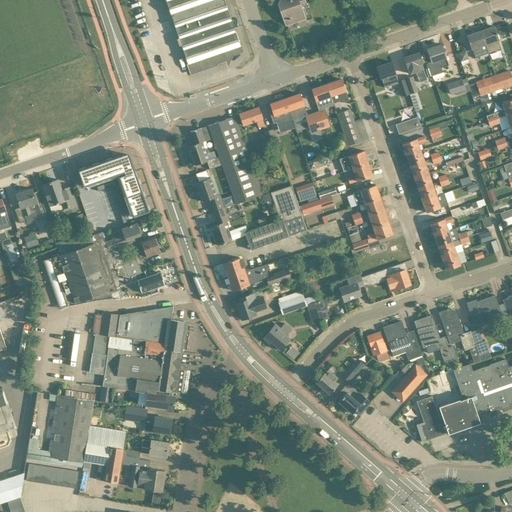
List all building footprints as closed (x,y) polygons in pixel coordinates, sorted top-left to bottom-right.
[(230,14),(224,0),(166,0),(177,32),(230,14)] [(282,0),(283,1),(282,1),(281,3),(281,5),(280,6),(281,9),(280,10),(282,15),(283,15),(287,25),(304,19),(298,2),(304,0),(303,0),(282,0)] [(230,14),(177,32),(191,73),(226,61),(225,57),(242,51),(230,14)] [(494,26),(481,31),(488,53),(494,51),(501,49),(498,40),(499,40),(494,26)] [(476,57),(483,55),(488,53),(481,31),(467,35),(470,45),(471,49),(473,48),(476,57)] [(445,57),(446,56),(442,44),(427,49),(432,61),(428,63),(426,63),(427,68),(429,67),(431,72),(433,79),(444,75),(441,68),(448,65),(445,57)] [(459,53),(462,63),(468,61),(466,51),(459,53)] [(428,80),(425,73),(422,63),(427,61),(424,54),(420,55),(419,52),(404,57),(410,75),(416,72),(419,83),(428,80)] [(403,96),(409,94),(404,79),(398,81),(391,62),(377,67),(381,78),(385,88),(398,83),(403,96)] [(491,77),(495,90),(511,84),(511,76),(510,70),(491,77)] [(404,79),(409,94),(418,91),(413,76),(404,79)] [(491,77),(476,82),(480,95),(486,93),(495,90),(491,77)] [(326,84),(331,96),(333,103),(333,104),(342,101),(342,103),(349,100),(342,79),(326,84)] [(466,92),(465,89),(469,88),(466,79),(462,80),(462,79),(446,84),(450,95),(456,93),(456,95),(466,92)] [(318,108),(323,107),(333,103),(331,96),(326,84),(312,89),(318,108)] [(495,90),(486,93),(489,100),(497,97),(496,93),(495,90)] [(302,114),(306,112),(303,103),(300,93),(284,99),(288,111),(289,111),(291,117),(293,121),(303,117),(302,114)] [(273,113),(276,122),(291,117),(289,111),(288,111),(284,99),(270,104),(273,113)] [(511,99),(502,103),(506,115),(511,112),(511,99)] [(240,114),(243,124),(243,125),(256,120),(258,128),(264,126),(262,118),(259,108),(240,114)] [(330,127),(324,109),(313,113),(319,130),(330,127)] [(361,141),(350,109),(337,113),(349,145),(361,141)] [(319,130),(313,113),(305,116),(311,133),(319,130)] [(263,193),(238,125),(235,116),(209,125),(211,131),(211,132),(213,138),(219,156),(222,164),(225,172),(236,203),(263,193)] [(417,116),(395,124),(399,134),(420,126),(417,116)] [(499,123),(497,118),(488,121),(490,127),(499,123)] [(203,142),(213,138),(211,132),(211,131),(209,125),(190,132),(195,144),(187,146),(194,165),(206,161),(209,168),(222,164),(219,156),(209,160),(203,142)] [(439,126),(429,129),(432,139),(443,135),(439,126)] [(276,141),(272,130),(264,132),(268,144),(276,141)] [(403,143),(406,155),(421,150),(418,143),(426,140),(424,136),(403,143)] [(348,150),(345,139),(338,141),(342,152),(348,150)] [(507,147),(506,142),(496,145),(498,151),(507,147)] [(478,152),(481,159),(491,156),(488,148),(478,152)] [(460,149),(443,154),(447,165),(463,160),(460,149)] [(340,160),(344,170),(344,171),(352,168),(368,163),(364,150),(354,154),(339,159),(340,160)] [(406,155),(410,166),(425,161),(421,150),(406,155)] [(78,170),(84,186),(125,172),(125,174),(119,176),(133,217),(149,212),(129,153),(78,170)] [(440,156),(432,159),(433,164),(441,161),(440,157),(440,156)] [(425,161),(410,166),(414,178),(429,173),(425,161)] [(317,172),(314,163),(309,164),(312,174),(317,172)] [(348,183),(335,187),(337,193),(353,187),(351,183),(373,175),(368,163),(352,168),(355,175),(347,177),(349,183),(348,184),(348,183)] [(414,178),(418,189),(433,184),(429,173),(414,178)] [(462,186),(472,182),(470,176),(460,179),(462,186)] [(214,211),(224,207),(222,201),(219,202),(210,177),(196,183),(202,201),(209,199),(214,211)] [(42,185),(49,205),(52,213),(64,210),(63,208),(75,204),(73,196),(70,187),(62,190),(58,179),(42,185)] [(312,182),(295,188),(300,202),(317,196),(312,182)] [(437,196),(433,184),(418,189),(422,201),(437,196)] [(376,185),(366,188),(353,193),(357,205),(364,202),(380,197),(376,185)] [(306,229),(300,212),(291,186),(270,193),(273,200),(280,220),(247,231),(245,232),(246,236),(251,249),(306,229)] [(320,199),(337,193),(335,187),(318,193),(320,199)] [(26,220),(25,216),(39,211),(36,202),(32,188),(16,194),(21,207),(15,209),(20,222),(26,220)] [(487,191),(491,202),(497,200),(493,189),(487,191)] [(265,203),(273,200),(270,193),(262,196),(265,203)] [(337,194),(337,193),(320,199),(320,200),(321,199),(324,207),(342,201),(339,193),(337,194)] [(426,212),(436,209),(448,205),(447,200),(439,203),(437,196),(422,201),(426,212)] [(380,197),(364,202),(368,215),(384,209),(380,197)] [(5,210),(6,210),(2,199),(0,199),(0,229),(11,226),(5,210)] [(321,201),(302,204),(304,211),(322,207),(321,201)] [(246,226),(230,231),(224,215),(227,214),(224,207),(214,211),(218,224),(211,226),(217,245),(227,242),(233,239),(246,236),(245,232),(247,231),(246,226)] [(502,220),(511,216),(511,208),(500,213),(502,220)] [(384,209),(368,215),(373,227),(389,221),(384,209)] [(78,229),(87,225),(82,213),(73,217),(78,229)] [(452,216),(440,220),(430,224),(434,235),(448,230),(446,223),(454,220),(452,216)] [(363,222),(362,217),(354,220),(356,225),(363,222)] [(389,221),(373,227),(375,234),(368,236),(370,242),(393,234),(389,221)] [(109,251),(118,248),(133,243),(131,238),(141,234),(137,223),(131,225),(131,224),(129,225),(130,226),(121,229),(125,239),(116,243),(114,238),(104,242),(105,244),(107,244),(109,251)] [(456,228),(448,230),(434,235),(438,247),(467,237),(466,232),(458,235),(456,228)] [(93,301),(113,298),(120,293),(128,294),(128,295),(143,297),(152,294),(151,292),(156,290),(155,288),(165,284),(160,271),(148,276),(146,270),(141,272),(136,258),(123,262),(118,248),(109,251),(107,244),(105,244),(104,242),(101,232),(93,234),(92,230),(56,243),(59,252),(63,250),(64,253),(51,258),(43,261),(51,284),(59,281),(67,305),(69,305),(70,306),(93,301)] [(482,242),(493,239),(490,231),(479,235),(482,242)] [(160,251),(155,237),(135,244),(135,245),(135,246),(135,247),(136,247),(140,258),(160,251)] [(438,247),(442,258),(456,253),(464,251),(461,244),(469,241),(467,237),(438,247)] [(52,238),(42,242),(45,250),(55,247),(52,238)] [(366,238),(356,242),(352,243),(355,251),(369,247),(366,238)] [(490,242),(494,253),(500,251),(496,240),(490,242)] [(446,270),(460,265),(456,253),(442,258),(446,270)] [(240,257),(233,260),(223,263),(228,277),(245,271),(243,267),(246,266),(243,259),(241,260),(240,257)] [(320,267),(317,258),(307,261),(310,270),(320,267)] [(10,270),(19,295),(35,290),(28,264),(13,269),(11,265),(9,266),(10,270)] [(269,270),(267,264),(245,272),(245,271),(228,277),(233,290),(242,287),(250,285),(250,284),(253,283),(254,284),(266,280),(268,285),(292,278),(288,268),(268,275),(267,271),(269,270)] [(410,284),(406,271),(386,278),(387,280),(388,283),(390,291),(410,284)] [(358,287),(363,285),(364,285),(361,277),(360,274),(347,278),(349,285),(340,288),(344,301),(361,295),(358,287)] [(511,287),(511,290),(511,294),(508,296),(508,298),(503,299),(511,322),(511,321),(511,287)] [(242,319),(252,316),(255,315),(253,311),(266,306),(262,297),(256,299),(254,294),(240,299),(241,302),(237,303),(242,319)] [(285,299),(284,297),(278,299),(279,302),(278,302),(282,314),(305,306),(307,305),(315,303),(316,302),(314,295),(303,299),(301,294),(285,299)] [(503,318),(498,305),(495,295),(474,302),(473,300),(467,303),(474,325),(486,321),(487,323),(503,318)] [(325,306),(323,300),(316,302),(315,303),(317,309),(320,321),(328,318),(326,312),(328,311),(326,306),(325,306)] [(317,309),(315,303),(307,305),(312,323),(320,321),(317,309)] [(95,314),(93,333),(109,335),(115,336),(134,339),(165,343),(164,349),(182,351),(186,322),(176,320),(171,320),(173,306),(120,315),(103,312),(102,315),(95,314)] [(450,344),(448,345),(453,359),(455,358),(459,357),(454,344),(461,341),(464,351),(469,349),(474,362),(481,360),(478,354),(479,354),(471,331),(463,334),(462,330),(463,330),(461,323),(458,314),(453,315),(451,308),(439,312),(442,322),(450,344)] [(432,315),(419,319),(422,327),(417,328),(424,347),(425,346),(428,354),(440,350),(444,362),(448,371),(452,370),(452,369),(455,368),(453,359),(448,345),(445,336),(440,338),(432,315)] [(424,361),(422,356),(414,330),(406,333),(405,330),(401,321),(402,323),(394,326),(393,324),(383,327),(386,337),(390,349),(391,349),(393,356),(406,352),(409,360),(416,358),(421,362),(424,361)] [(281,349),(287,341),(289,339),(286,337),(287,335),(292,329),(286,323),(280,329),(275,324),(270,330),(264,337),(279,350),(280,349),(281,349)] [(482,341),(478,329),(471,331),(479,354),(489,351),(485,340),(482,341)] [(387,351),(383,341),(380,332),(367,336),(370,346),(374,356),(387,351)] [(107,355),(102,385),(113,387),(148,391),(175,395),(176,392),(187,393),(190,370),(179,369),(182,351),(164,349),(165,343),(134,339),(115,336),(109,335),(107,347),(108,348),(107,355)] [(511,364),(508,366),(505,358),(488,364),(488,365),(472,370),(470,363),(455,368),(452,369),(452,370),(463,399),(460,400),(459,399),(440,406),(440,404),(435,406),(432,395),(431,396),(431,397),(425,399),(424,398),(424,399),(417,402),(417,401),(416,401),(424,422),(417,424),(416,424),(422,441),(423,441),(422,440),(429,438),(430,438),(436,435),(437,436),(437,435),(444,433),(444,434),(445,434),(444,433),(448,431),(448,434),(480,422),(477,413),(483,411),(481,405),(487,403),(490,413),(490,412),(511,404),(511,364)] [(415,364),(398,384),(391,391),(403,401),(426,374),(415,364)] [(349,382),(356,373),(358,371),(351,365),(342,376),(349,382)] [(338,384),(334,382),(338,377),(328,369),(324,373),(316,382),(330,394),(338,384)] [(354,386),(361,377),(356,373),(349,382),(354,386)] [(113,387),(102,385),(99,401),(111,403),(113,387)] [(0,432),(8,429),(15,427),(15,426),(7,403),(2,391),(0,391),(0,432)] [(148,391),(145,404),(163,407),(173,409),(175,395),(148,391)] [(370,402),(363,395),(361,393),(355,400),(346,392),(341,399),(338,397),(334,402),(345,411),(347,409),(352,413),(355,410),(360,414),(370,402)] [(89,426),(93,401),(93,400),(64,396),(61,395),(60,396),(57,395),(56,401),(48,452),(37,450),(28,448),(26,460),(82,469),(83,469),(83,467),(84,462),(89,426)] [(145,422),(144,423),(143,431),(144,432),(152,433),(154,432),(154,431),(170,433),(172,419),(146,415),(147,409),(125,406),(123,419),(145,422)] [(123,465),(125,456),(126,449),(124,449),(126,432),(89,426),(84,462),(99,464),(97,479),(117,483),(120,464),(123,465)] [(168,443),(158,441),(151,440),(142,439),(141,446),(150,447),(149,454),(156,455),(166,456),(168,443)] [(126,449),(125,456),(139,458),(140,452),(126,449)] [(150,460),(139,458),(125,456),(123,465),(135,466),(133,478),(139,478),(137,487),(153,489),(153,490),(154,491),(154,490),(162,491),(165,471),(149,469),(150,460)] [(29,463),(26,481),(76,488),(79,471),(29,463)] [(0,511),(4,511),(0,511),(0,503),(6,501),(20,496),(24,472),(0,480),(0,511)] [(25,511),(20,496),(6,501),(10,511),(25,511)]
